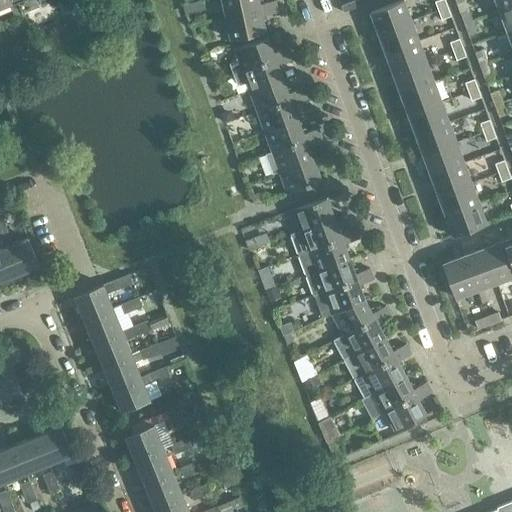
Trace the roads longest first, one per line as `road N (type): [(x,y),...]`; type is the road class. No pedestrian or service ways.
road 1 (residential): [(511,368),(472,381),(446,366),(312,0)]
road 2 (residential): [(119,511),(33,302)]
